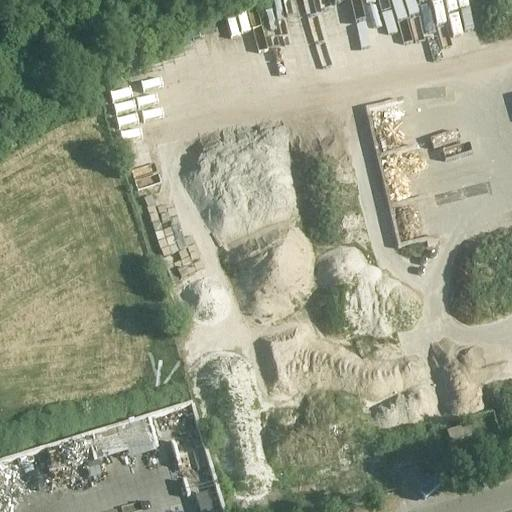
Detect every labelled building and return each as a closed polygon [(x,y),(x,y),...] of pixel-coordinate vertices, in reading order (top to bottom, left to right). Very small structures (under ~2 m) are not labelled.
[(244,40),(254,38),(250,17),(240,19),(244,40)] [(144,70),(147,84),(164,80),(161,66),(144,70)] [(114,117),(131,113),(127,99),(110,103),(114,117)] [(140,118),(121,121),(123,131),(142,127),(140,118)] [(169,401),(146,406),(148,415),(171,410),(169,401)] [(470,438),(470,436),(467,427),(446,433),(450,444),(470,438)] [(77,489),(79,500),(108,495),(106,484),(77,489)] [(173,492),(173,511),(184,511),(183,492),(173,492)] [(114,496),(114,508),(135,507),(135,496),(114,496)]
